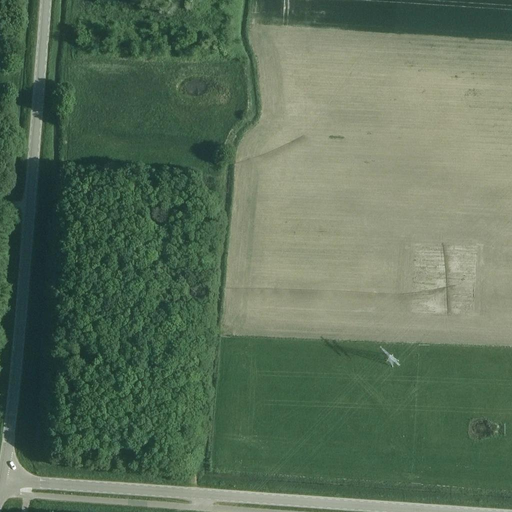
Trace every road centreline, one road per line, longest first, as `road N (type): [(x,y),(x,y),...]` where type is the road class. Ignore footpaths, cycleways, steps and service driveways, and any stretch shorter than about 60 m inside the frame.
road 1 (tertiary): [(1,480),(48,0)]
road 2 (unclassified): [(425,511),(1,480)]
